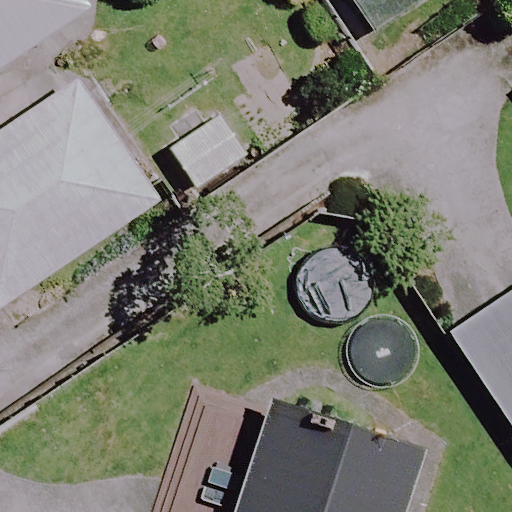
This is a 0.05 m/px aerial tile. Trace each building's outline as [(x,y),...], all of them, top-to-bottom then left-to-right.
[(0,0),(0,69),(88,11),(80,0),(0,0)] [(349,0),(366,31),(424,0),(349,0)] [(0,311),(159,205),(78,85),(0,137),(0,311)] [(511,300),(453,342),(511,425),(511,300)] [(415,511),(437,459),(280,396),(232,511),(415,511)]
